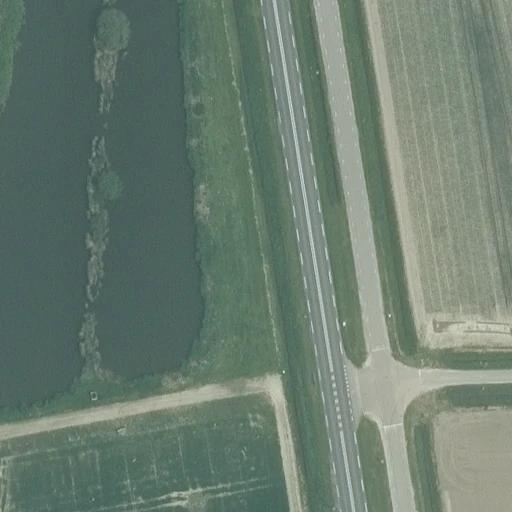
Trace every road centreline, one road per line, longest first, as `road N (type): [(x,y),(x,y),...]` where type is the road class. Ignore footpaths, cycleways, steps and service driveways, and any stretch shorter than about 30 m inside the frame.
road 1 (primary): [(353,511),(274,0)]
road 2 (unclassified): [(383,387),(323,0)]
road 3 (unclassified): [(383,387),(511,377)]
road 4 (unclassified): [(403,511),(383,387)]
